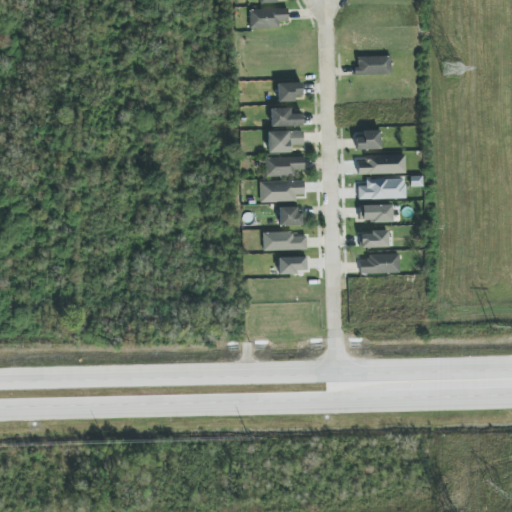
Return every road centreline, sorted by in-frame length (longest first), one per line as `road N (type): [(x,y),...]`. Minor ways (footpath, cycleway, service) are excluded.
road 1 (primary): [(0,407),(511,394)]
road 2 (primary): [(511,366),(0,379)]
road 3 (residential): [(332,372),(325,0)]
